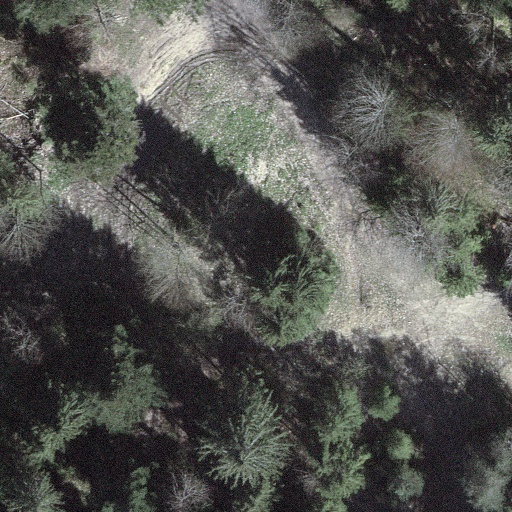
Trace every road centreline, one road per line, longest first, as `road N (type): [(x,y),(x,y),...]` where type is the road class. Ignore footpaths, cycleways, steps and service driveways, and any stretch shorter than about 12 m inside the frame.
road 1 (track): [(323,511),(205,423),(139,275),(123,160),(157,61),(197,0)]
road 2 (track): [(220,0),(288,53),(350,167),(362,334),(382,478),(395,511)]
road 3 (track): [(511,295),(362,334),(173,352)]
